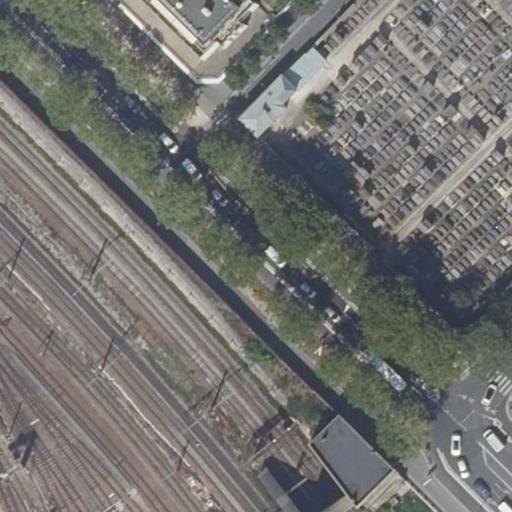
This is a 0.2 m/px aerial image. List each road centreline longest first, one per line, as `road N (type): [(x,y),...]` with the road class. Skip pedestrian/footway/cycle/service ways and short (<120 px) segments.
road 1 (secondary): [(185,157),(448,419)]
road 2 (secondary): [(25,0),(185,157)]
road 3 (residential): [(185,157),(338,0)]
